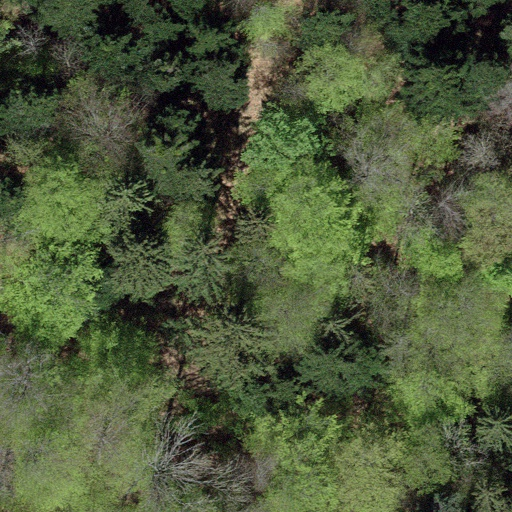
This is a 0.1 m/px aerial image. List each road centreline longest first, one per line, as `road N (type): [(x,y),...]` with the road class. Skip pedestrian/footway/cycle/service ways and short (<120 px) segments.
road 1 (track): [(0,96),(354,154),(511,151)]
road 2 (track): [(511,440),(377,432),(0,441)]
